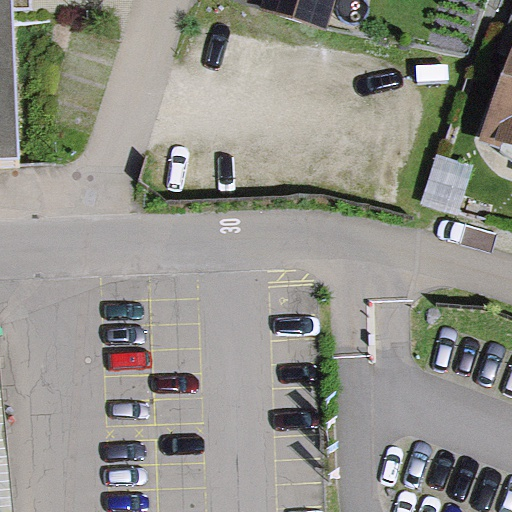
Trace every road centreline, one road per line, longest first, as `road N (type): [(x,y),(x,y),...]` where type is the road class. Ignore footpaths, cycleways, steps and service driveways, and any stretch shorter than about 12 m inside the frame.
road 1 (residential): [(511,286),(369,249),(91,249)]
road 2 (residential): [(171,0),(91,249)]
